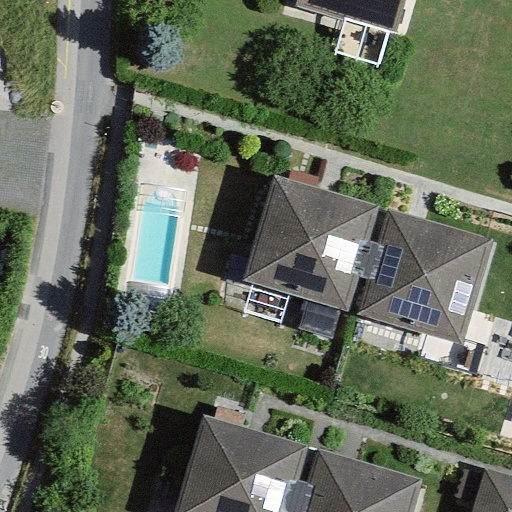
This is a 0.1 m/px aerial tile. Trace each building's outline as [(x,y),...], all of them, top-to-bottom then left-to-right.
[(407,0),(297,0),(295,10),(344,24),(345,19),(398,35),(407,0)] [(363,283),(373,248),(369,246),(380,210),(274,180),(243,284),(348,315),(358,281),(363,283)] [(378,249),(373,248),(363,283),(367,284),(356,319),(463,350),(495,243),(388,212),(378,249)] [(297,511),(303,491),(296,488),(305,457),(204,428),(180,511),(297,511)] [(312,493),(303,491),(297,511),(416,511),(423,490),(322,461),(312,493)] [(511,511),(511,477),(484,470),(471,511),(511,511)]
